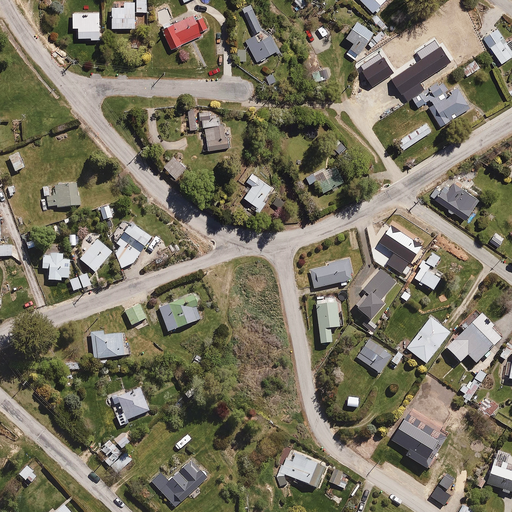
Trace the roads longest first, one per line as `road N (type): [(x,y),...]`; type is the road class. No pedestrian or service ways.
road 1 (residential): [(269,243),(284,265),(319,429),(431,511)]
road 2 (residential): [(0,339),(269,243)]
road 3 (residential): [(69,87),(187,214),(236,239),(269,243)]
road 4 (residential): [(69,87),(237,88)]
road 5 (residential): [(118,511),(0,395)]
road 6 (residential): [(269,243),(312,233),(402,192)]
road 7 (residential): [(511,274),(402,192)]
road 8 (residential): [(402,192),(511,121)]
